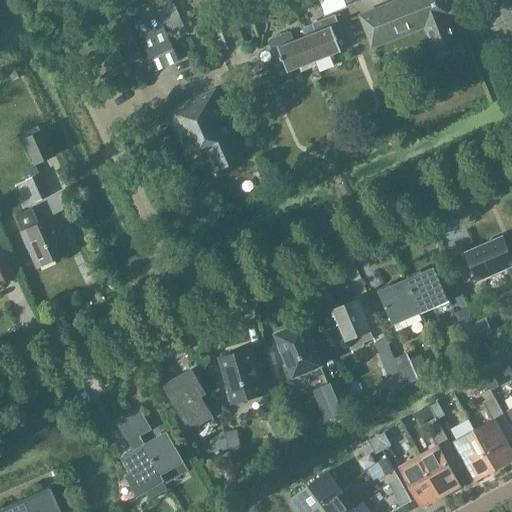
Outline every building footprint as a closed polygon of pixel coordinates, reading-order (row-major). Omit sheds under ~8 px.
[(333,11),(346,6),(343,0),(318,0),(324,12),(332,9),(333,11)] [(397,0),(357,16),(371,50),(425,28),(437,58),(461,49),(451,23),(463,18),(457,2),(448,5),(446,0),(397,0)] [(174,4),(135,23),(156,73),(180,62),(170,40),(179,36),(177,32),(185,28),(174,4)] [(302,28),(305,37),(315,63),(342,53),(336,36),(342,34),(335,16),(302,28)] [(108,27),(125,65),(142,57),(125,19),(108,27)] [(211,24),(222,52),(245,42),(237,23),(227,26),(226,24),(221,26),(219,20),(211,24)] [(315,63),(305,37),(295,41),(291,33),(269,42),(276,60),(283,58),(288,74),(315,63)] [(9,75),(13,82),(19,78),(15,71),(9,75)] [(223,91),(233,112),(242,108),(232,87),(223,91)] [(216,89),(166,112),(186,157),(206,148),(217,172),(245,160),(234,136),(237,135),(216,89)] [(23,140),(34,165),(35,167),(58,157),(45,130),(42,132),(39,127),(24,133),(27,139),(23,140)] [(35,167),(34,165),(22,171),(26,181),(25,181),(36,204),(51,197),(40,174),(39,175),(35,167)] [(23,232),(39,269),(68,256),(51,219),(40,225),(33,209),(16,217),(23,232)] [(467,253),(478,279),(507,267),(511,277),(511,254),(504,237),(467,253)] [(434,268),(407,280),(422,314),(449,302),(434,268)] [(422,314),(407,280),(379,292),(394,326),(422,314)] [(349,345),(352,352),(365,347),(364,344),(374,340),(359,302),(335,311),(349,345)] [(467,308),(458,313),(455,314),(469,344),(480,339),(467,308)] [(476,324),(482,338),(492,333),(486,319),(476,324)] [(288,363),(294,378),(322,366),(304,324),(277,336),(282,349),(279,351),(285,364),(288,363)] [(375,344),(395,392),(406,388),(386,340),(375,344)] [(153,350),(144,355),(150,365),(158,361),(153,350)] [(265,395),(252,350),(220,359),(233,404),(265,395)] [(396,359),(407,385),(428,376),(419,356),(410,360),(407,354),(396,359)] [(429,365),(434,377),(446,372),(441,360),(429,365)] [(511,372),(511,371),(507,363),(500,366),(506,376),(511,372)] [(164,387),(190,432),(214,419),(202,398),(207,396),(192,371),(164,387)] [(492,374),(484,379),(489,387),(491,392),(499,388),(492,374)] [(483,376),(473,382),(478,392),(489,387),(484,379),(483,376)] [(323,388),(335,417),(353,410),(350,401),(341,380),(323,388)] [(353,410),(335,417),(337,422),(361,412),(372,407),(367,394),(354,400),(350,401),(353,410)] [(493,421),(475,431),(497,470),(511,461),(511,451),(510,447),(511,445),(511,428),(494,397),(483,403),(493,421)] [(429,406),(430,406),(436,418),(437,420),(445,416),(438,402),(429,406)] [(436,418),(430,406),(413,414),(423,424),(436,418)] [(140,410),(128,417),(140,438),(152,431),(140,410)] [(140,438),(128,417),(117,423),(129,444),(140,438)] [(106,424),(98,429),(104,440),(113,436),(106,424)] [(437,448),(420,457),(442,497),(461,486),(455,474),(464,469),(439,424),(428,430),(437,448)] [(241,450),(236,431),(224,434),(229,453),(241,450)] [(497,470),(475,431),(455,442),(477,481),(497,470)] [(384,433),(376,437),(383,450),(391,446),(384,433)] [(282,453),(293,450),(289,434),(278,437),(282,453)] [(167,435),(146,447),(163,476),(166,482),(187,470),(183,464),(167,435)] [(383,450),(376,437),(368,442),(375,455),(383,450)] [(163,476),(146,447),(125,459),(133,473),(126,477),(138,498),(146,494),(166,482),(163,476)] [(442,497),(420,457),(400,468),(422,508),(442,497)] [(394,471),(388,458),(379,462),(380,464),(372,468),(378,479),(394,471)] [(291,500),(300,511),(312,511),(341,491),(328,473),(291,500)] [(398,477),(388,484),(394,495),(397,493),(405,489),(398,477)] [(62,511),(52,489),(28,501),(32,511),(62,511)] [(312,511),(349,511),(354,509),(341,491),(312,511)] [(32,511),(28,501),(3,511),(32,511)]
